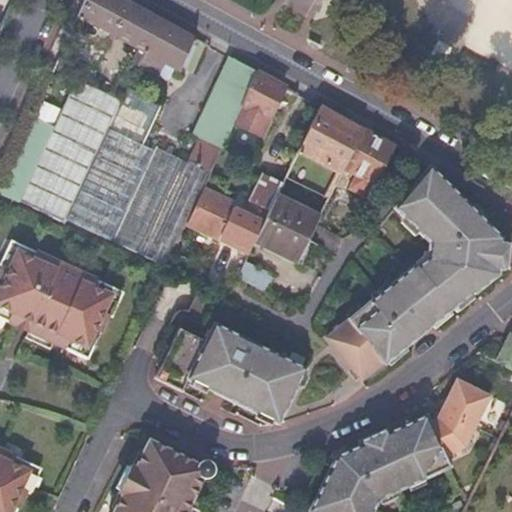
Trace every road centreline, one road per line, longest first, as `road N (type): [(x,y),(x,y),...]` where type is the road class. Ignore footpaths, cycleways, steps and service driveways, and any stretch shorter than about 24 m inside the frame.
road 1 (residential): [(125,394),(204,435),(258,444),(291,438),(390,390),(511,298)]
road 2 (residential): [(165,0),(506,194)]
road 3 (residential): [(67,511),(125,394)]
road 4 (residential): [(125,394),(168,304),(191,304)]
